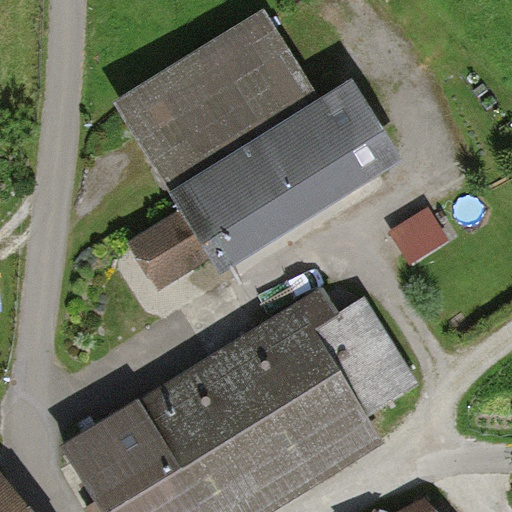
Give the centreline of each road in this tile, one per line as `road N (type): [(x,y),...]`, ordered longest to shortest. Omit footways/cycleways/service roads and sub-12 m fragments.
road 1 (unclassified): [(82,511),(16,408),(67,0)]
road 2 (track): [(491,511),(442,448),(469,361),(511,332)]
road 3 (track): [(511,450),(442,448),(344,511)]
